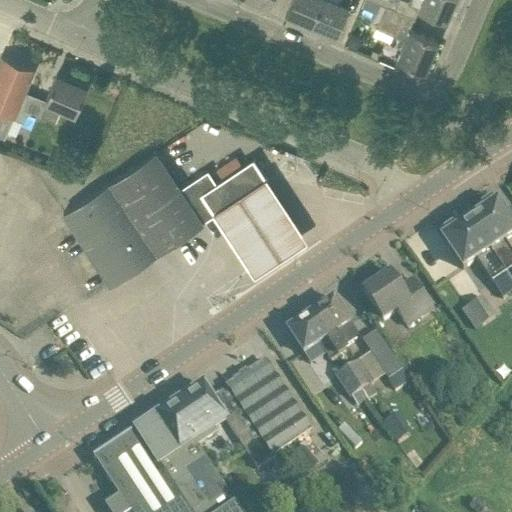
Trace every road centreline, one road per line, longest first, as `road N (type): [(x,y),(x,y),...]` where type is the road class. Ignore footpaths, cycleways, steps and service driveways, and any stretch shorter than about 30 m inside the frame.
road 1 (secondary): [(48,442),(412,205)]
road 2 (residential): [(412,205),(377,169),(79,40)]
road 3 (residential): [(213,0),(432,88),(451,76),(482,0)]
road 4 (secondary): [(412,205),(511,138)]
